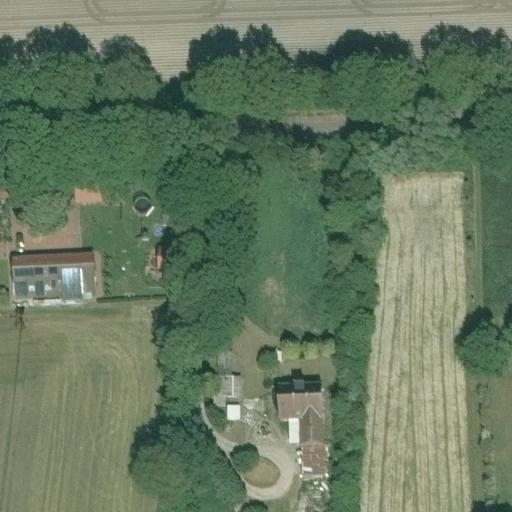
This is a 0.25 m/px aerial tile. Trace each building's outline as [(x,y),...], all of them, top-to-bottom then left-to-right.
[(83,178),(83,209),(129,209),(129,178),(83,178)] [(19,259),(21,302),(102,299),(100,255),(19,259)] [(167,258),(168,276),(191,276),(190,257),(167,258)] [(240,361),(224,362),(225,400),(242,400),(240,361)] [(308,427),(308,494),(333,494),(333,427),(340,427),(340,392),(287,392),(287,427),(308,427)]
